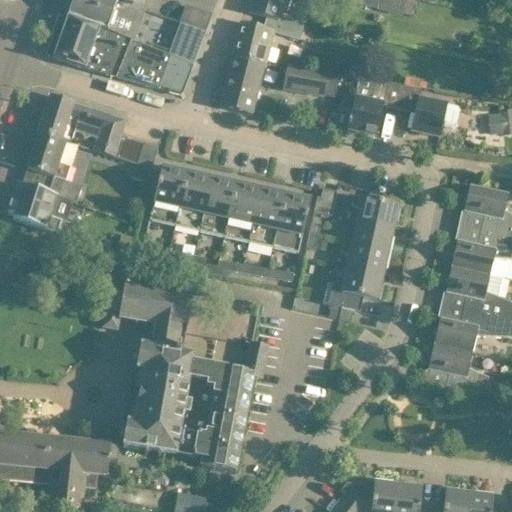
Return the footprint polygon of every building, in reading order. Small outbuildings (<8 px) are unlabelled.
[(110,0),(73,0),(67,18),(130,42),(134,44),(145,12),(144,11),(132,7),(110,0)] [(279,22),(286,0),(253,0),(249,14),(268,20),(279,22)] [(341,0),(341,2),(376,9),(378,0),(341,0)] [(392,0),(390,14),(402,17),(405,0),(392,0)] [(185,7),(179,24),(180,24),(206,33),(211,17),(185,7)] [(67,18),(52,60),(62,63),(87,72),(158,91),(159,88),(170,58),(168,57),(134,44),(130,42),(67,18)] [(299,41),(304,24),(286,19),(282,36),(299,41)] [(241,23),(232,57),(265,66),(273,34),(274,32),(263,29),(260,28),(246,25),(241,23)] [(180,25),(168,57),(192,66),(193,67),(206,33),(180,24),(180,25)] [(499,45),(495,57),(507,61),(511,50),(499,45)] [(232,57),(219,109),(220,109),(250,117),(251,117),(254,106),(265,66),(232,57)] [(193,67),(170,58),(159,88),(181,97),(193,67)] [(324,98),(329,73),(287,66),(283,91),(324,98)] [(398,112),(404,87),(387,84),(375,82),(371,101),(355,98),(349,120),(348,120),(347,125),(348,125),(347,131),(376,138),(383,108),(398,112)] [(496,85),(491,94),(501,99),(502,97),(506,98),(509,91),(496,85)] [(452,131),(457,127),(460,114),(457,109),(447,106),(447,105),(419,99),(420,91),(404,87),(398,112),(414,115),(410,132),(439,139),(441,133),(442,133),(443,128),(452,131)] [(50,98),(38,135),(66,143),(70,145),(74,133),(73,132),(80,108),(52,99),(50,98)] [(81,108),(73,132),(74,133),(82,135),(84,140),(90,138),(97,140),(93,153),(136,166),(131,180),(149,185),(157,149),(121,138),(125,123),(81,108)] [(502,137),(511,135),(511,111),(499,113),(500,116),(488,118),(490,137),(501,136),(502,137)] [(57,198),(76,205),(82,188),(65,182),(70,168),(59,164),(66,143),(38,135),(26,171),(29,172),(24,188),(49,196),(57,198)] [(153,205),(149,222),(174,228),(183,189),(186,174),(182,173),(180,172),(180,173),(161,168),(153,205)] [(183,189),(174,228),(199,233),(211,180),(192,175),(186,174),(183,189)] [(211,180),(199,234),(224,239),(236,185),(231,184),(230,183),(230,184),(211,180)] [(17,185),(7,215),(13,217),(12,221),(46,232),(57,236),(62,222),(50,218),(57,198),(49,196),(24,188),(17,185)] [(236,185),(224,239),(248,244),(260,191),(241,186),(242,186),(240,186),(236,185)] [(466,203),(463,213),(483,218),(479,234),(511,241),(511,215),(504,212),(508,195),(489,191),(469,187),(467,198),(463,200),(466,203)] [(260,191),(248,244),(273,250),(285,196),(279,194),(279,195),(260,191)] [(331,217),(336,194),(322,191),(320,199),(317,199),(313,213),(331,217)] [(370,193),(368,201),(386,205),(388,197),(375,194),(370,193)] [(285,196),(273,250),(298,255),(302,238),(310,202),(296,199),(291,197),(289,197),(285,196)] [(397,225),(401,208),(386,205),(368,201),(352,197),(350,205),(360,210),(357,224),(392,232),(394,224),(397,225)] [(390,256),(394,240),(390,239),(392,232),(357,224),(354,236),(343,237),(341,245),(390,256)] [(317,239),(320,227),(311,225),(308,237),(317,239)] [(454,253),(451,255),(453,259),(451,268),(490,277),(502,280),(506,261),(511,261),(511,241),(479,234),(476,246),(457,242),(454,253)] [(308,237),(306,249),(314,251),(315,250),(325,252),(327,241),(317,239),(308,237)] [(387,271),(390,256),(341,245),(339,252),(349,257),(346,270),(382,278),(383,271),(387,271)] [(143,249),(141,257),(154,260),(167,262),(169,253),(156,251),(143,249)] [(169,253),(167,262),(179,264),(192,266),(193,258),(192,258),(181,256),(169,253)] [(193,258),(192,266),(204,268),(202,274),(215,277),(217,268),(205,266),(206,260),(193,258)] [(217,268),(215,277),(228,279),(228,278),(229,273),(241,275),(243,267),(231,264),(218,262),(217,268)] [(266,280),(268,271),(243,267),(241,275),(266,280)] [(447,284),(445,295),(465,299),(462,311),(511,322),(511,304),(498,298),(486,294),(490,277),(451,268),(449,279),(445,281),(447,284)] [(327,285),(322,305),(329,307),(341,309),(353,312),(360,313),(363,299),(380,303),(383,287),(380,286),(382,278),(346,270),(344,283),(327,284),(327,285)] [(292,284),(294,275),(268,271),(266,280),(292,284)] [(105,312),(102,329),(117,332),(119,321),(152,327),(152,328),(154,329),(150,350),(139,348),(135,372),(143,373),(140,391),(139,391),(136,407),(137,407),(134,426),(126,424),(122,448),(175,457),(175,456),(201,460),(199,469),(235,475),(252,380),(261,381),(268,348),(250,344),(245,375),(191,366),(192,358),(178,355),(179,349),(176,349),(180,327),(186,329),(188,321),(191,302),(177,299),(177,293),(134,285),(135,278),(111,274),(104,312),(105,312)] [(339,321),(341,309),(329,307),(327,318),(339,321)] [(339,321),(350,324),(353,312),(341,309),(339,321)] [(437,330),(434,332),(436,336),(434,346),(472,354),(476,338),(511,339),(511,322),(462,311),(459,324),(439,319),(437,330)] [(228,332),(233,334),(228,348),(240,351),(250,319),(234,314),(228,332)] [(430,362),(428,372),(447,376),(444,389),(484,398),(484,397),(489,379),(469,371),(472,354),(434,346),(431,356),(428,358),(430,362)] [(0,477),(51,483),(48,510),(66,511),(80,511),(83,487),(92,487),(94,476),(106,478),(106,477),(115,478),(116,466),(119,446),(52,439),(53,436),(43,435),(42,438),(0,433),(0,477)] [(345,496),(332,511),(394,511),(398,487),(392,486),(392,483),(374,481),(373,493),(372,498),(365,497),(366,493),(363,492),(364,486),(346,484),(340,492),(345,496)] [(419,509),(422,487),(404,484),(404,488),(398,487),(394,511),(430,511),(431,511),(419,509)] [(467,511),(469,496),(463,495),(464,491),(446,489),(443,511),(431,511),(430,511),(467,511)] [(467,511),(491,511),(493,499),(493,495),(476,493),(475,497),(469,496),(467,511)] [(185,511),(204,511),(206,498),(188,495),(185,511)]
